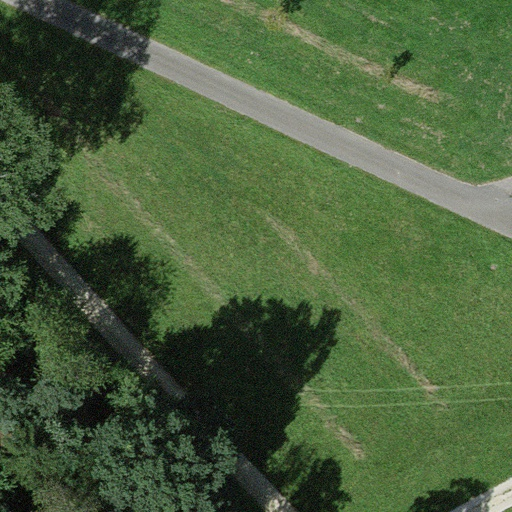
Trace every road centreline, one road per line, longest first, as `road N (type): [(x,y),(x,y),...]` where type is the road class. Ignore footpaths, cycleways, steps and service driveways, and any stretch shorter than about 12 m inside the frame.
road 1 (track): [(511,219),(37,0)]
road 2 (track): [(273,511),(0,178)]
